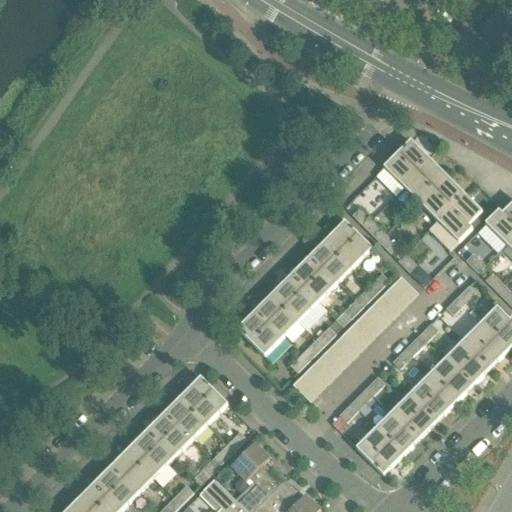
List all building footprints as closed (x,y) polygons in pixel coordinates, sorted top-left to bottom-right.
[(384,171),(401,188),(428,161),(411,144),(384,171)] [(401,188),(419,207),(447,180),(428,161),(401,188)] [(419,207),(438,226),(465,198),(447,180),(419,207)] [(438,226),(430,234),(449,253),(457,246),(471,232),(468,229),(482,215),(465,198),(438,226)] [(485,227),(506,248),(511,241),(511,207),(502,217),(499,214),(485,227)] [(352,219),(364,231),(372,224),(360,212),(352,219)] [(345,225),(326,244),(353,271),(372,252),(345,225)] [(368,235),(379,246),(387,239),(376,228),(368,235)] [(387,239),(379,246),(391,257),(398,250),(387,239)] [(326,244),(308,262),(335,289),(353,271),(326,244)] [(398,265),(410,277),(417,270),(405,258),(398,265)] [(466,265),(478,276),(485,270),(473,258),(466,265)] [(308,262),(291,279),(318,306),(335,289),(308,262)] [(418,268),(417,270),(410,277),(424,291),(432,282),(418,268)] [(382,277),(371,289),(378,296),(389,285),(382,277)] [(486,284),(497,296),(504,289),(493,277),(486,284)] [(291,279),(273,297),(300,324),(318,306),(291,279)] [(401,281),(393,289),(410,306),(418,298),(401,281)] [(378,296),(371,289),(360,300),(367,307),(378,296)] [(393,289),(385,297),(402,314),(410,306),(393,289)] [(469,290),(457,301),(464,308),(476,297),(469,290)] [(501,300),(511,310),(511,296),(508,293),(501,300)] [(273,297),(254,316),(281,343),(300,324),(273,297)] [(385,297),(377,306),(393,322),(402,314),(385,297)] [(464,308),(457,301),(446,312),(453,319),(464,308)] [(355,304),(344,315),(351,323),(362,311),(355,304)] [(377,306),(368,314),(385,331),(393,322),(377,306)] [(496,311),(483,325),(511,351),(511,350),(511,321),(510,324),(496,311)] [(368,314),(360,322),(377,339),(385,331),(368,314)] [(281,343),(254,316),(237,333),(265,360),(281,343)] [(360,322),(352,330),(369,347),(377,339),(360,322)] [(483,325),(463,344),(472,353),(490,372),(511,351),(483,325)] [(431,327),(419,339),(426,346),(438,334),(431,327)] [(352,330),(344,338),(361,355),(369,347),(352,330)] [(328,331),(317,342),(324,349),(336,338),(328,331)] [(344,338),(336,346),(353,363),(361,355),(344,338)] [(324,349),(317,342),(306,353),(313,360),(321,353),(324,349)] [(415,343),(404,354),(411,361),(422,350),(415,343)] [(463,344),(444,364),(471,391),(490,372),(472,353),(463,344)] [(336,346),(327,355),(344,372),(353,363),(336,346)] [(411,361),(404,354),(393,366),(400,373),(411,361)] [(327,355),(318,364),(335,381),(344,372),(327,355)] [(290,369),(297,376),(309,364),(302,357),(290,369)] [(318,364),(310,372),(327,389),(335,381),(318,364)] [(444,364),(429,379),(456,406),(471,391),(444,364)] [(310,372),(302,380),(319,397),(327,389),(310,372)] [(429,379),(410,398),(437,425),(456,406),(429,379)] [(319,397),(302,380),(293,389),(310,406),(319,397)] [(201,381),(183,399),(210,426),(228,408),(201,381)] [(378,381),(366,393),(373,400),(385,388),(378,381)] [(362,397),(350,408),(357,415),(369,404),(362,397)] [(410,398),(390,417),(418,445),(437,425),(410,398)] [(183,399),(166,415),(193,442),(210,426),(183,399)] [(357,415),(350,408),(339,419),(346,426),(357,415)] [(166,415),(147,435),(174,462),(193,442),(166,415)] [(390,417),(375,433),(402,460),(418,445),(390,417)] [(402,460),(375,433),(356,452),(383,479),(402,460)] [(147,435),(129,452),(156,479),(174,462),(147,435)] [(240,436),(228,447),(235,454),(247,443),(240,436)] [(235,454),(228,447),(217,458),(224,465),(235,454)] [(253,486),(235,504),(243,511),(254,511),(285,483),(273,471),(268,477),(261,470),(269,462),(254,447),(231,471),(246,486),(250,483),(253,486)] [(129,452),(113,468),(140,496),(156,479),(129,452)] [(201,474),(209,481),(220,469),(213,463),(201,474)] [(113,468),(94,488),(117,511),(123,511),(140,496),(113,468)] [(243,511),(235,504),(214,483),(199,498),(213,511),(243,511)] [(297,495),(285,483),(254,511),(318,511),(305,499),(298,507),(291,500),(297,495)] [(117,511),(94,488),(76,505),(82,511),(117,511)] [(186,489),(175,501),(182,508),(193,496),(186,489)] [(177,511),(182,508),(175,501),(164,511),(177,511)]
